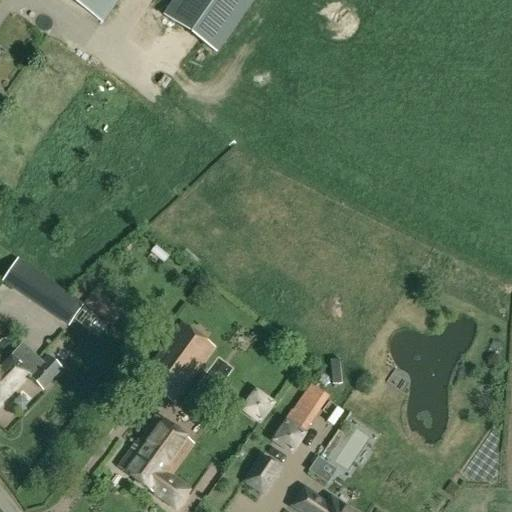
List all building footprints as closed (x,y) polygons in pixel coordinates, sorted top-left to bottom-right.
[(66,0),(89,16),(100,0),(66,0)] [(224,0),(191,0),(191,1),(218,20),(229,4),(224,0)] [(69,324),(83,303),(16,259),(3,279),(69,324)] [(103,299),(93,291),(83,305),(93,312),(103,299)] [(173,403),(213,347),(180,324),(140,380),(173,403)] [(6,364),(0,358),(0,403),(27,373),(11,358),(6,364)] [(43,391),(61,370),(47,358),(29,379),(43,391)] [(253,383),(241,405),(262,417),(275,395),(253,383)] [(291,452),(317,413),(301,402),(275,441),(291,452)] [(175,509),(188,492),(169,479),(194,445),(156,417),(118,469),(156,497),(157,496),(175,509)] [(341,443),(355,431),(345,421),(332,433),(341,443)] [(263,494),(280,469),(262,457),(245,482),(263,494)] [(444,492),(452,498),(458,490),(451,484),(444,492)] [(343,511),(338,511),(304,489),(293,507),(300,511),(351,511),(346,508),(343,511)]
